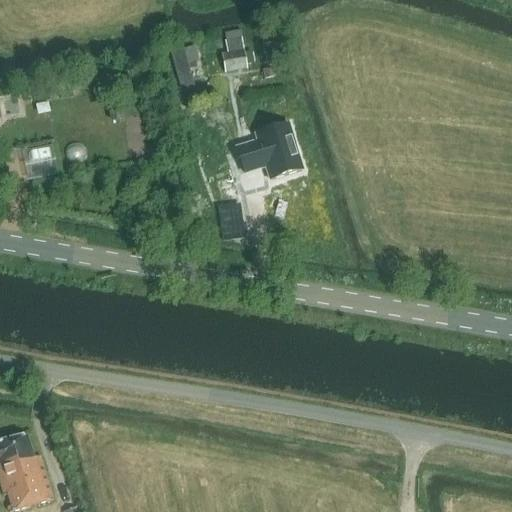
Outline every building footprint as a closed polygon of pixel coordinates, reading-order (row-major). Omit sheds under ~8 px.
[(224,75),(246,71),(239,32),(223,35),(226,54),(220,55),(224,75)] [(276,43),(262,46),(266,67),(281,64),(276,43)] [(182,48),(169,52),(181,95),(194,91),(187,65),(198,62),(194,48),(183,51),(182,48)] [(266,167),(271,182),(303,172),(289,127),(257,136),(259,144),(238,150),(245,175),(259,171),(259,169),(266,167)] [(7,509),(8,511),(20,511),(28,510),(28,507),(37,504),(38,507),(53,503),(41,458),(34,460),(27,436),(0,444),(0,482),(4,497),(8,496),(11,508),(7,509)]
